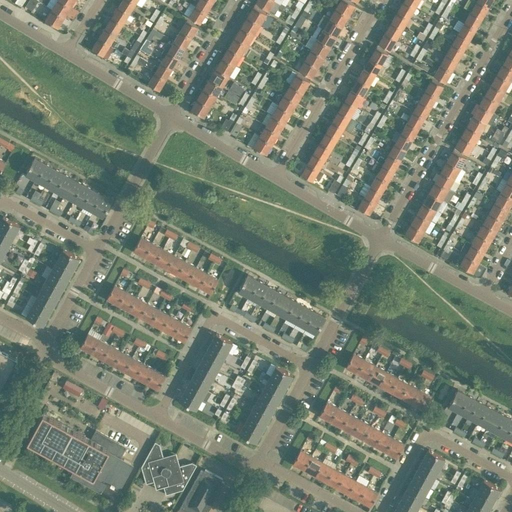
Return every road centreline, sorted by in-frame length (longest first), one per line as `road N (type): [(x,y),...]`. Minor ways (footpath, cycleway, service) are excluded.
road 1 (residential): [(380,238),(511,13)]
road 2 (residential): [(308,367),(215,319),(157,416)]
road 3 (residential): [(380,0),(275,177)]
road 4 (residential): [(511,475),(428,429),(382,511)]
road 5 (residential): [(96,251),(171,116)]
road 6 (residential): [(308,367),(380,238)]
road 7 (residential): [(157,416),(50,357),(46,340)]
road 8 (residential): [(171,116),(241,0)]
road 9 (residential): [(171,116),(65,53)]
road 10 (residential): [(380,238),(275,177)]
road 11 (residential): [(275,177),(171,116)]
